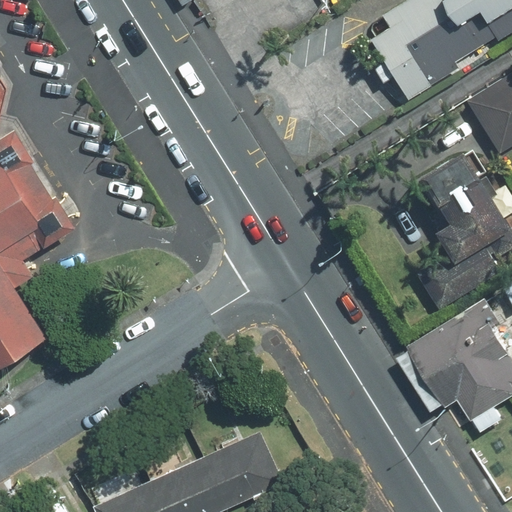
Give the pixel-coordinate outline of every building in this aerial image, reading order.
[(511,11),(511,0),(391,0),(379,7),(390,28),(372,38),(403,94),(481,51),(472,34),(511,11)] [(0,51),(0,121),(4,119),(13,81),(3,64),(6,62),(0,51)] [(511,66),(464,96),(497,150),(511,141),(511,66)] [(44,149),(25,119),(0,134),(0,358),(56,324),(26,276),(42,266),(33,251),(87,218),(68,186),(63,189),(41,153),(44,149)] [(423,236),(443,272),(511,233),(511,216),(469,141),(408,175),(438,228),(423,236)] [(482,297),(402,347),(440,409),(455,401),(466,419),(477,436),(502,421),(494,408),(511,396),(511,358),(493,328),(498,324),(482,297)] [(228,511),(282,491),(258,432),(97,496),(103,511),(228,511)]
